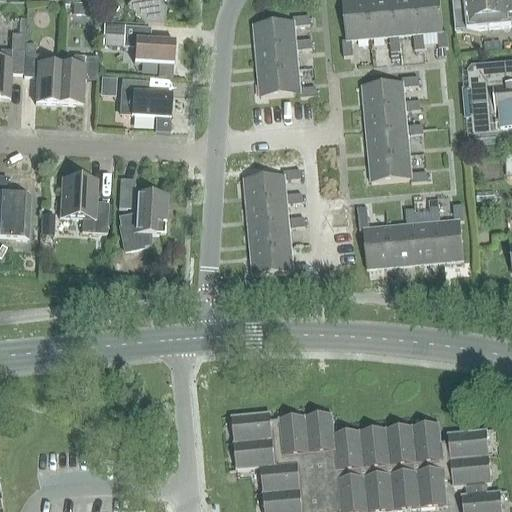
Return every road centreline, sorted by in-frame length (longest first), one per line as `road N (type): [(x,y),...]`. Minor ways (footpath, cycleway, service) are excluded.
road 1 (tertiary): [(511,357),(367,338),(209,337)]
road 2 (residential): [(215,154),(0,143)]
road 3 (unclassified): [(209,337),(215,154)]
road 4 (residential): [(330,75),(336,134),(215,143)]
road 5 (tertiary): [(0,356),(176,340)]
road 6 (unclassified): [(215,143),(223,31),(234,0)]
